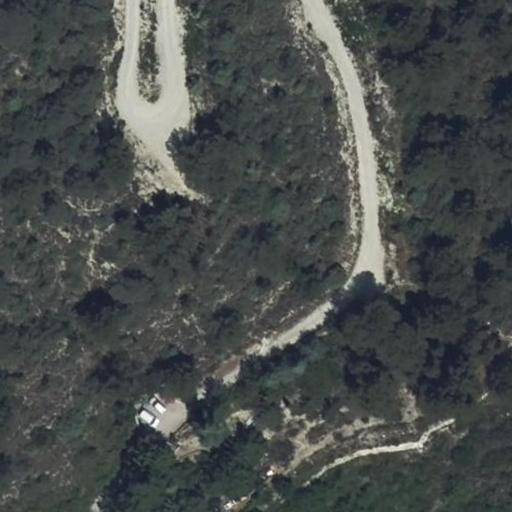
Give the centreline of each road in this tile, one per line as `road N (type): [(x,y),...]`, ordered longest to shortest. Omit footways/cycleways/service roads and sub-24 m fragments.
road 1 (track): [(316,0),(361,120),(369,251),(361,286),(184,421),(99,511)]
road 2 (track): [(167,0),(174,102),(154,118),(131,107),(126,0)]
